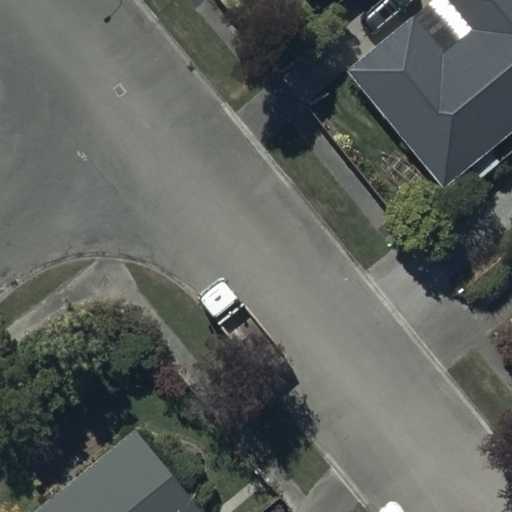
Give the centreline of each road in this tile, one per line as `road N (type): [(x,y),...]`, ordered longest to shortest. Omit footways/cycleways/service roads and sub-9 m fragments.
road 1 (residential): [(152,97),(511,511)]
road 2 (residential): [(0,222),(152,97)]
road 3 (residential): [(68,0),(152,97)]
